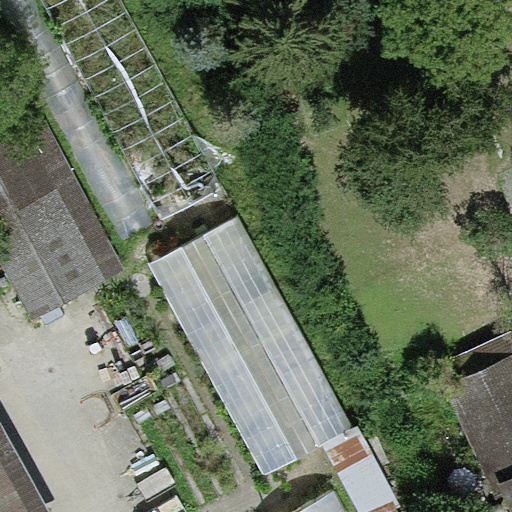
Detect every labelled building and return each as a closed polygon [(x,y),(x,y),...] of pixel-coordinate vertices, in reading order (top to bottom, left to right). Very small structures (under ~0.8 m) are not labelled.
[(36,0),(153,226),(217,193),(118,0),(36,0)] [(46,132),(0,156),(0,258),(34,321),(123,274),(46,132)] [(346,431),(230,220),(140,269),(255,480),(346,431)] [(511,511),(511,330),(437,368),(508,511),(511,511)] [(43,511),(0,430),(0,511),(43,511)] [(346,511),(335,493),(302,511),(346,511)]
